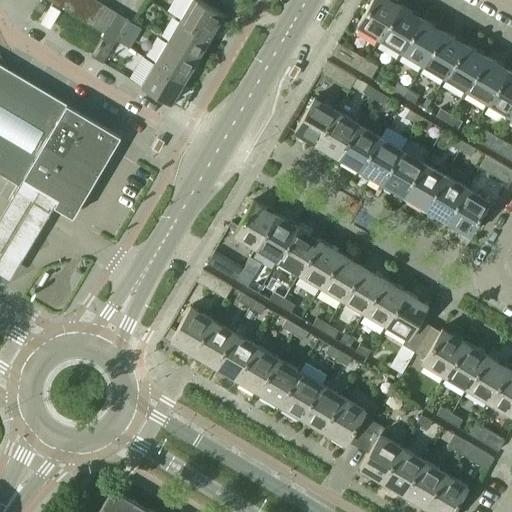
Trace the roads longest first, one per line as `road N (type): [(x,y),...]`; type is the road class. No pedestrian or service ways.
road 1 (residential): [(212,158),(0,25)]
road 2 (tertiary): [(99,346),(212,158)]
road 3 (tertiary): [(315,511),(130,400)]
road 4 (tertiary): [(306,0),(212,158)]
road 5 (tertiary): [(114,432),(245,511)]
